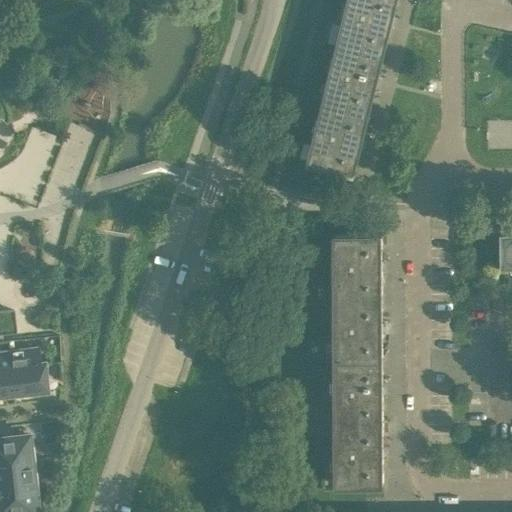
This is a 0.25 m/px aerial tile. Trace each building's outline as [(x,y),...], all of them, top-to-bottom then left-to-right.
[(348,0),(339,40),(384,52),(396,0),(348,0)] [(339,40),(324,101),(369,112),(384,52),(339,40)] [(369,112),(324,101),(309,162),(354,173),(369,112)] [(511,232),(500,232),(501,266),(511,266),(511,232)] [(335,297),(382,296),(382,234),(335,234),(335,297)] [(335,297),(336,359),(382,359),(382,296),(335,297)] [(0,311),(0,333),(15,332),(13,310),(0,311)] [(37,349),(10,352),(14,392),(24,391),(25,395),(41,393),(41,389),(46,388),(43,362),(38,362),(37,349)] [(10,352),(0,353),(0,393),(14,392),(10,352)] [(336,359),(336,422),(383,422),(382,359),(336,359)] [(383,422),(336,422),(336,485),(383,484),(383,422)] [(27,434),(0,436),(0,463),(31,460),(27,434)] [(31,460),(0,463),(0,489),(34,486),(31,460)] [(34,486),(0,489),(0,511),(35,511),(37,511),(34,486)]
